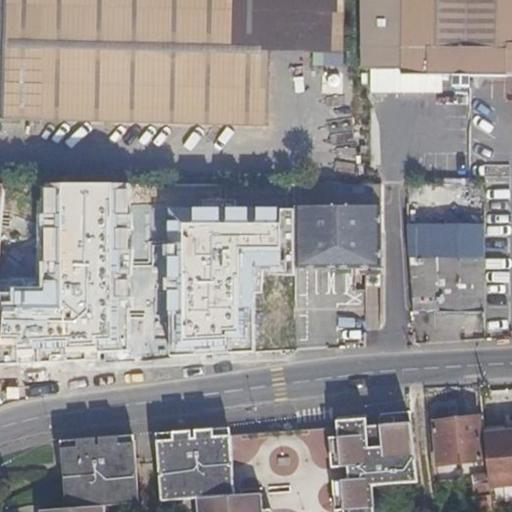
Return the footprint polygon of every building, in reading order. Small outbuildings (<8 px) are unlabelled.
[(0,0),(0,113),(266,121),(268,45),(269,0),(0,0)] [(269,0),(268,45),(344,47),(344,0),(269,0)] [(359,0),(358,72),(403,72),(404,0),(359,0)] [(511,0),(404,0),(403,72),(511,73),(511,0)] [(295,265),(387,266),(382,181),(372,181),(340,182),(295,182),(295,207),(295,263),(295,265)] [(130,182),(61,183),(60,282),(0,282),(0,362),(94,358),(92,348),(130,346),(130,182)] [(295,263),(295,207),(170,208),(170,354),(255,350),(254,264),(295,263)] [(487,229),(409,227),(413,308),(432,309),(432,313),(484,314),(487,229)] [(395,413),(382,414),(369,416),(339,418),(341,434),(332,435),(334,465),(343,464),(344,477),(336,478),(338,508),(346,507),(346,511),(376,511),(374,484),(419,480),(412,420),(396,421),(395,413)] [(479,418),(432,422),(436,465),(483,461),(479,418)] [(511,485),(511,429),(483,433),(489,483),(489,488),(511,485)] [(164,500),(195,498),(198,497),(208,497),(237,494),(232,434),(159,439),(164,500)] [(264,436),(240,436),(240,463),(263,463),(264,436)] [(109,504),(114,504),(143,501),(139,440),(65,446),(69,507),(100,505),(109,504)] [(477,511),(491,511),(489,488),(489,483),(475,485),(477,511)] [(198,497),(198,511),(273,511),(273,508),(265,509),(263,492),(237,494),(208,497),(198,497)]
